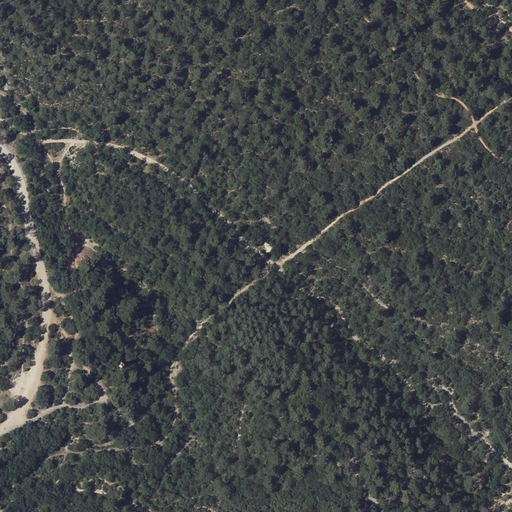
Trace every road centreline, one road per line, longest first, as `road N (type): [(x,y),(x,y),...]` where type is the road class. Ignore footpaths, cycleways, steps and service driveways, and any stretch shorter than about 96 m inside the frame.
road 1 (track): [(32,138),(103,142),(186,182),(274,263),(340,304),(425,389),(447,395),(511,461)]
road 2 (track): [(0,146),(15,163),(46,314),(22,404),(0,430)]
road 3 (track): [(44,281),(68,275),(68,235),(52,172),(68,140)]
road 4 (track): [(455,511),(420,478),(391,464),(363,464),(357,475),(378,511)]
